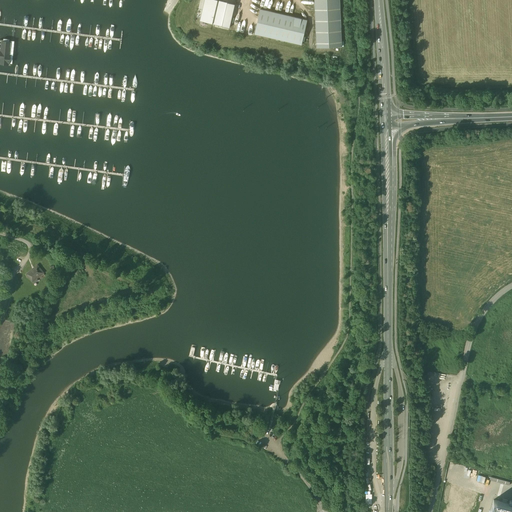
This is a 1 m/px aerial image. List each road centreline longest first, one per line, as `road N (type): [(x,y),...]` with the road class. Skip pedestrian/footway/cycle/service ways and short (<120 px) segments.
road 1 (primary): [(384,511),(386,121)]
road 2 (unclassified): [(511,286),(471,335),(430,511)]
road 3 (primary): [(511,115),(386,121)]
road 4 (primary): [(386,121),(379,0)]
